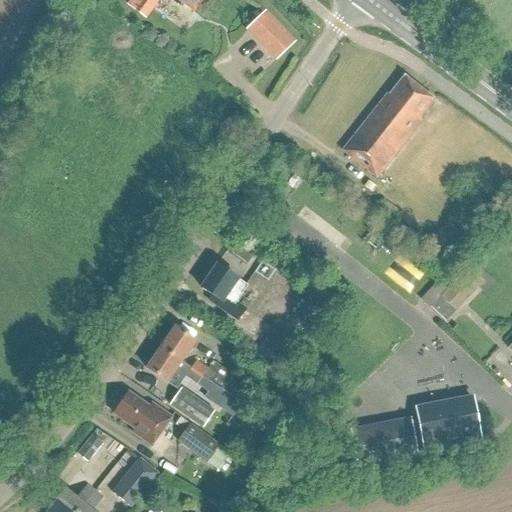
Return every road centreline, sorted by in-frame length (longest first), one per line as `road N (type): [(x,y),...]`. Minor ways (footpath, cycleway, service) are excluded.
road 1 (tertiary): [(0,494),(89,390),(357,0)]
road 2 (secondary): [(511,107),(366,0)]
